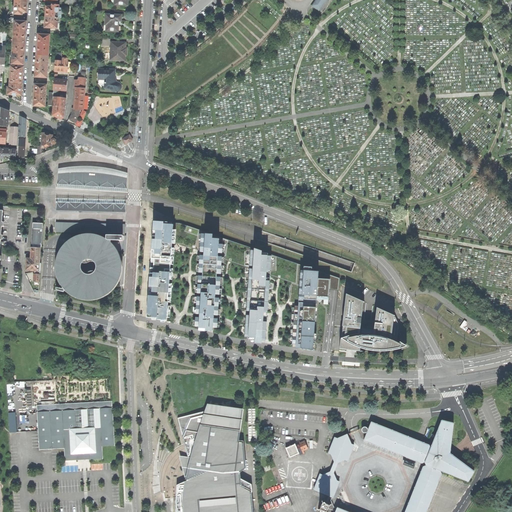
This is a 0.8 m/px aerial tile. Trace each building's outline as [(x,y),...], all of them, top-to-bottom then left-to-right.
[(316,0),(312,6),(319,11),(326,0),(316,0)] [(27,8),(27,3),(15,2),(14,14),(22,15),(22,12),(27,13),(27,8)] [(46,17),(56,18),(57,12),(59,12),(59,5),(52,5),(52,7),(46,6),(46,7),(45,11),(46,11),(46,14),(46,17)] [(106,31),(118,32),(118,21),(121,22),(121,19),(121,15),(105,15),(105,25),(106,25),(106,31)] [(59,18),(56,18),(46,17),(45,20),(45,23),(44,23),(44,27),(45,27),(45,28),(57,29),(58,22),(59,22),(59,18)] [(13,43),(25,43),(26,32),(26,22),(15,21),(13,43)] [(37,44),(37,56),(48,56),(50,35),(38,34),(37,44)] [(111,53),(110,59),(110,60),(125,61),(125,55),(126,55),(127,51),(127,49),(127,48),(125,48),(126,43),(111,42),(111,48),(111,53)] [(24,57),(25,43),(13,43),(12,64),(24,65),(24,57)] [(36,66),(35,77),(47,78),(48,56),(37,56),(36,66)] [(68,72),(68,67),(68,62),(68,58),(63,58),(63,62),(55,61),(54,72),(68,72)] [(10,85),(23,85),(23,77),(24,68),(11,67),(10,85)] [(105,80),(105,88),(116,91),(117,91),(118,90),(119,90),(120,90),(121,89),(121,88),(121,87),(121,86),(121,85),(120,84),(119,83),(116,82),(115,78),(115,76),(115,74),(115,70),(99,70),(98,79),(105,80)] [(56,78),(54,78),(53,92),(53,93),(58,93),(58,90),(66,91),(67,85),(67,80),(56,80),(56,78)] [(74,109),(80,109),(83,110),(85,79),(79,78),(78,81),(74,81),(73,88),(76,88),(74,109)] [(43,107),(45,107),(47,85),(35,84),(34,95),(33,106),(35,106),(36,106),(38,107),(38,106),(40,106),(40,107),(43,107)] [(22,96),(23,85),(10,85),(10,88),(8,88),(7,95),(13,95),(13,96),(15,96),(16,96),(16,95),(22,96)] [(57,117),(61,119),(64,118),(66,99),(58,98),(58,93),(53,93),(53,97),(55,97),(53,116),(57,117)] [(5,110),(1,108),(0,118),(0,119),(0,125),(8,126),(9,112),(5,110)] [(72,108),(71,114),(68,119),(72,121),(75,123),(79,117),(80,109),(74,109),(72,108)] [(18,136),(25,137),(27,119),(23,118),(20,116),(19,128),(18,136)] [(18,136),(19,128),(11,127),(10,144),(18,145),(18,139),(18,136)] [(42,133),(41,146),(45,146),(51,146),(53,145),(53,144),(55,144),(57,143),(57,140),(55,137),(53,137),(53,136),(51,135),(49,135),(47,135),(47,133),(42,133)] [(130,135),(122,139),(125,144),(132,140),(130,135)] [(17,158),(24,158),(25,140),(18,139),(18,145),(17,158)] [(17,150),(0,148),(0,158),(6,159),(10,159),(16,159),(17,150)] [(114,191),(126,192),(128,173),(114,169),(103,167),(94,166),(75,166),(59,169),(58,187),(114,191)] [(125,212),(126,200),(57,198),(56,210),(116,212),(125,212)] [(313,351),(316,307),(315,307),(315,304),(317,304),(317,299),(317,298),(317,296),(319,296),(329,296),(330,289),(334,289),(338,290),(340,278),(320,271),(315,269),(305,266),(301,265),(272,255),(269,254),(255,249),(251,248),(224,238),(220,237),(206,232),(202,231),(180,223),(173,223),(153,221),(147,317),(157,318),(157,319),(167,320),(168,308),(168,305),(168,304),(170,278),(170,275),(170,272),(172,252),(172,250),(172,247),(172,244),(180,244),(200,251),(205,252),(204,255),(200,255),(199,272),(203,272),(203,274),(202,275),(198,275),(197,293),(201,293),(201,294),(201,296),(197,296),(196,313),(200,314),(200,315),(200,317),(195,316),(195,326),(199,326),(199,328),(207,329),(214,330),(214,327),(218,327),(218,319),(214,318),(215,317),(215,314),(219,315),(220,298),(216,298),(216,296),(216,294),(220,294),(221,277),(217,277),(217,275),(217,273),(221,274),(222,270),(222,259),(228,261),(229,261),(231,262),(245,267),(250,268),(249,279),(249,289),(248,290),(247,311),(250,311),(250,313),(250,314),(247,314),(246,324),(246,326),(245,335),(245,336),(249,336),(249,337),(253,338),(256,338),(257,339),(263,341),(265,341),(269,291),(270,276),(279,278),(280,279),(292,283),(291,297),(291,302),(299,302),(299,304),(299,306),(295,305),(295,313),(294,320),(294,325),(294,327),(294,328),(294,329),(293,336),(293,339),(293,340),(293,342),(293,344),(297,344),(296,347),(302,348),(305,349),(313,351)] [(32,244),(32,248),(40,249),(42,249),(43,224),(33,223),(32,244)] [(107,226),(56,224),(56,232),(106,233),(106,230),(107,230),(107,226)] [(106,233),(106,236),(123,236),(125,236),(125,226),(119,226),(119,231),(107,230),(106,230),(106,233)] [(98,299),(101,298),(104,297),(107,295),(109,294),(112,292),(114,289),(116,287),(117,285),(119,282),(120,280),(121,277),(122,274),(122,270),(122,267),(122,264),(122,260),(121,257),(120,254),(118,251),(116,247),(114,245),(111,242),(109,240),(108,240),(107,239),(106,238),(103,237),(101,236),(98,235),(95,234),(92,234),(90,233),(87,233),(84,234),(81,234),(78,235),(75,236),(73,237),(70,239),(68,241),(66,242),(64,244),(62,246),(61,248),(59,250),(58,253),(57,255),(56,258),(56,260),(55,263),(55,265),(55,268),(55,271),(55,273),(56,276),(57,278),(58,281),(59,283),(60,285),(61,286),(62,288),(65,291),(67,292),(69,294),(71,296),(74,297),(76,298),(79,299),(82,300),(85,300),(88,301),(92,300),(95,300),(98,299)] [(123,240),(109,240),(111,242),(114,245),(116,247),(118,251),(124,251),(124,240),(123,240)] [(35,271),(40,271),(41,263),(39,263),(40,249),(32,248),(31,259),(27,259),(26,270),(31,271),(35,271)] [(363,302),(346,294),(342,326),(344,326),(342,338),(341,338),(340,349),(346,349),(347,346),(351,347),(356,347),(355,351),(360,351),(360,347),(366,349),(370,350),(375,350),(380,351),(386,351),(390,350),(394,349),(398,348),(405,346),(399,342),(397,341),(391,339),(394,316),(395,316),(377,307),(375,322),(361,320),(363,302)] [(252,511),(251,494),(249,494),(249,492),(252,492),(251,484),(239,478),(238,472),(245,467),(244,457),(243,457),(243,454),(243,451),(243,448),(242,443),(237,442),(241,416),(240,415),(241,412),(236,409),(236,410),(235,409),(234,406),(231,401),(226,403),(223,401),(220,403),(218,401),(214,402),(211,401),(212,401),(211,400),(208,410),(185,416),(185,417),(180,418),(182,426),(180,426),(187,457),(190,468),(187,480),(186,481),(177,485),(175,511),(252,511)] [(37,405),(37,412),(112,407),(112,401),(37,405)] [(112,407),(37,412),(38,431),(39,449),(59,448),(64,448),(65,461),(78,460),(77,454),(90,453),(90,459),(91,459),(103,458),(102,446),(114,445),(112,407)] [(11,431),(19,431),(18,412),(10,412),(11,431)] [(177,418),(180,426),(182,426),(180,418),(185,417),(185,416),(177,418)] [(347,511),(337,508),(335,511),(426,511),(442,474),(440,471),(468,482),(474,471),(454,456),(453,456),(454,455),(455,454),(455,451),(452,448),(450,451),(453,423),(442,420),(431,448),(429,445),(427,444),(414,439),(371,422),(368,430),(368,429),(367,428),(366,427),(365,427),(364,427),(362,428),(362,429),(362,430),(362,432),(363,433),(364,433),(366,433),(367,432),(364,440),(422,463),(424,462),(426,465),(423,467),(404,511),(347,511)] [(333,444),(329,453),(331,454),(334,461),(334,462),(338,463),(345,460),(347,461),(354,445),(352,444),(347,434),(338,438),(335,437),(333,444)] [(295,444),(299,453),(300,455),(305,453),(304,451),(308,449),(305,441),(300,443),(299,440),(294,442),(295,444)] [(295,444),(286,448),(290,457),(299,453),(295,444)] [(179,456),(186,481),(187,480),(190,468),(187,457),(179,456)] [(321,474),(314,490),(329,496),(332,497),(333,497),(339,481),(337,480),(334,473),(330,471),(330,472),(323,475),(321,474)] [(329,496),(326,504),(329,505),(331,503),(332,504),(329,505),(328,508),(335,511),(337,508),(334,507),(331,500),(332,497),(329,496)] [(320,508),(318,509),(318,510),(321,509),(326,511),(327,511),(328,508),(329,505),(332,504),(331,503),(329,505),(326,504),(324,503),(322,500),(321,500),(322,503),(320,508)]
